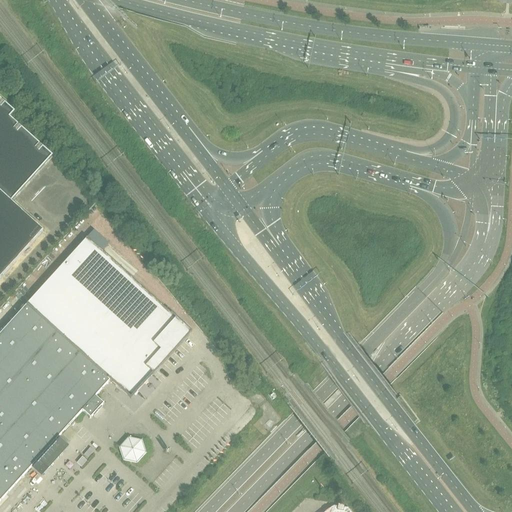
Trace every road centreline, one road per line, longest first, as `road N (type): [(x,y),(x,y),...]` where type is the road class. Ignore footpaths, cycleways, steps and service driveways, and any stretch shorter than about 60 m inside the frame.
road 1 (primary): [(209,211),(444,511)]
road 2 (tertiary): [(236,511),(488,245)]
road 3 (tertiary): [(436,276),(208,511)]
road 4 (primary): [(474,511),(287,257)]
road 5 (primary): [(484,44),(349,32),(185,0)]
road 6 (primary): [(118,0),(386,56)]
road 7 (primary): [(57,0),(209,211)]
road 8 (primary): [(192,138),(83,0)]
road 9 (primary): [(386,56),(445,93),(455,114),(445,141),(404,157)]
road 10 (primary): [(404,157),(313,130),(264,153)]
road 11 (primary): [(279,180),(301,164),(326,160),(415,184)]
